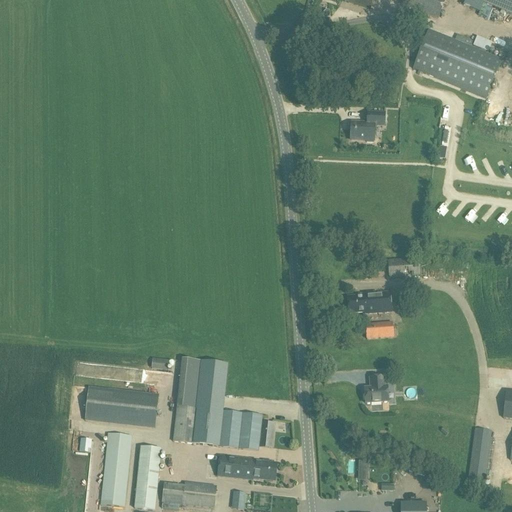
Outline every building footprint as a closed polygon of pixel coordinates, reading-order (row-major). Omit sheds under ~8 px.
[(338,0),(370,10),(373,0),(338,0)] [(402,0),(400,6),(438,20),(445,0),(402,0)] [(511,0),(472,0),(511,16),(511,0)] [(432,33),(417,72),(491,100),(506,61),(432,33)] [(352,123),(351,143),(367,143),(367,144),(375,145),(375,144),(376,144),(377,129),(386,129),(387,114),(368,113),(368,123),(352,123)] [(419,259),(388,261),(389,279),(420,277),(419,259)] [(364,297),(347,298),(349,315),(365,313),(365,315),(391,313),(390,293),(364,295),(364,297)] [(392,323),(366,325),(366,341),(394,339),(392,323)] [(154,361),(152,371),(168,373),(169,363),(154,361)] [(370,393),(364,393),(365,405),(388,403),(387,388),(384,388),(383,378),(369,379),(370,393)] [(90,388),(86,421),(155,429),(159,396),(90,388)] [(176,424),(174,443),(259,452),(259,448),(260,444),(261,430),(262,425),(263,417),(223,413),(197,410),(179,408),(178,408),(176,424)] [(474,430),(467,486),(486,489),(493,432),(474,430)] [(108,435),(101,505),(125,508),(132,437),(108,435)] [(81,440),(80,453),(91,454),(92,441),(81,440)] [(141,448),(135,509),(155,511),(161,450),(141,448)] [(220,457),(218,478),(253,482),(253,480),(275,483),(277,465),(255,462),(255,461),(220,457)] [(402,473),(405,490),(415,488),(413,472),(402,473)] [(164,485),(162,504),(214,510),(217,488),(185,484),(185,487),(164,485)] [(243,511),(245,496),(235,494),(234,501),(240,501),(239,511),(243,511)]
